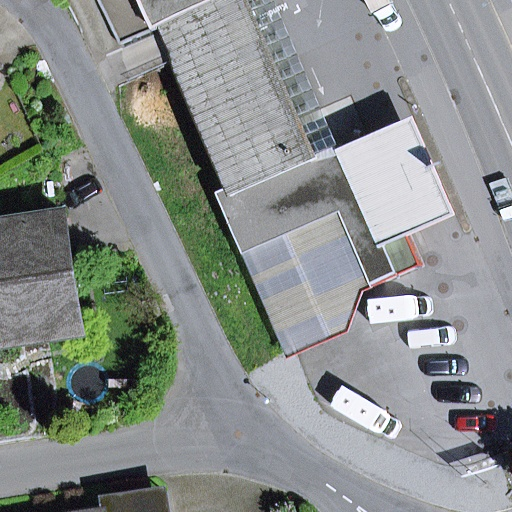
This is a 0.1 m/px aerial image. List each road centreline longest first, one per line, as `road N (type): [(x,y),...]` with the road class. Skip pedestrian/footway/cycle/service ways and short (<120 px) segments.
road 1 (residential): [(244,423),(200,348),(70,71),(18,0)]
road 2 (residential): [(0,461),(244,423)]
road 3 (primary): [(443,0),(511,161)]
road 4 (residential): [(369,511),(244,423)]
